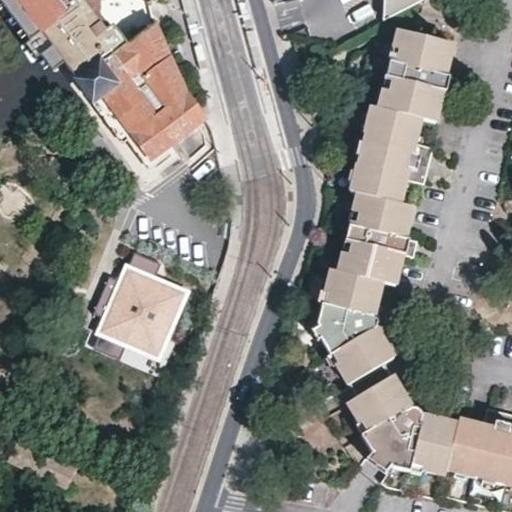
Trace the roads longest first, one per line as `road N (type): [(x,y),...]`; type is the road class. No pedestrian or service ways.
road 1 (residential): [(257,0),(306,199),(301,234),(206,501)]
road 2 (residential): [(507,0),(432,295),(453,350),(467,364),(511,377)]
